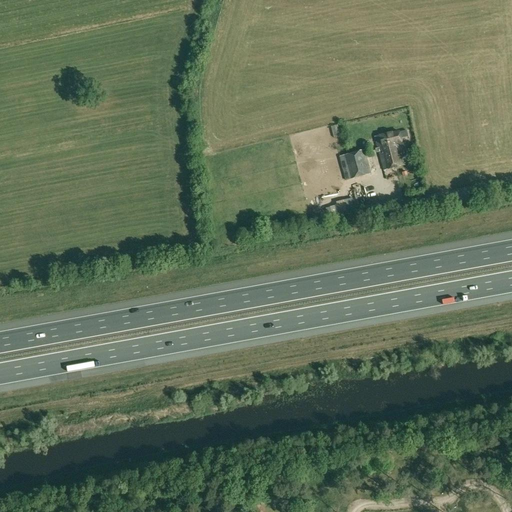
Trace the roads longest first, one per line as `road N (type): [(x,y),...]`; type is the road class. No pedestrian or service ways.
road 1 (motorway): [(511,249),(0,341)]
road 2 (motorway): [(0,373),(511,281)]
